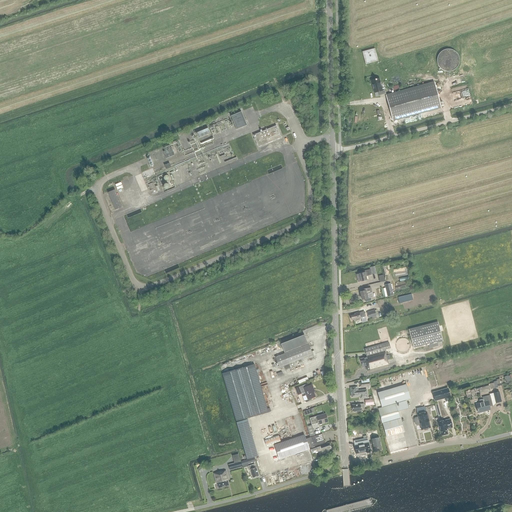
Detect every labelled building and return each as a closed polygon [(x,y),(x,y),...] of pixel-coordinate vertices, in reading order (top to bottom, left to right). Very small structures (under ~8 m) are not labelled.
[(376,60),(374,50),(364,53),(367,63),(376,60)] [(374,96),(380,94),(379,91),(382,91),(379,78),(375,79),(375,80),(371,81),(374,96)] [(392,120),(441,107),(434,83),(386,96),(392,120)] [(247,125),(241,112),(231,116),(236,130),(247,125)] [(281,138),(276,126),(253,135),(258,147),(281,138)] [(207,128),(196,133),(198,138),(210,133),(207,128)] [(174,155),(171,148),(163,151),(166,159),(174,155)] [(108,192),(115,210),(122,207),(115,190),(108,192)] [(363,271),(364,273),(356,275),(358,282),(367,280),(366,275),(368,275),(368,276),(371,275),(370,270),(363,271)] [(391,283),(385,285),(387,297),(393,295),(391,283)] [(370,301),(371,300),(370,298),(373,297),(371,288),(369,289),(369,288),(363,290),(363,291),(360,292),(362,300),(364,299),(365,301),(366,302),(370,301)] [(407,299),(407,295),(398,297),(399,303),(402,303),(402,300),(407,299)] [(375,310),(367,313),(369,319),(377,316),(375,310)] [(350,316),(351,320),(353,319),(354,321),(357,320),(360,320),(360,319),(362,319),(363,321),(367,320),(365,317),(366,317),(364,312),(360,313),(360,312),(355,314),(355,315),(350,316)] [(409,330),(414,349),(429,345),(429,348),(438,346),(437,343),(443,342),(438,322),(409,330)] [(308,345),(304,335),(281,344),(285,353),(275,357),(279,368),(284,366),(285,370),(290,368),(289,364),(299,360),(299,363),(302,362),(301,359),(313,355),(309,344),(308,345)] [(390,347),(389,343),(365,349),(367,356),(367,357),(360,359),(361,364),(364,363),(365,368),(367,371),(389,365),(384,348),(390,347)] [(268,412),(271,411),(270,408),(267,409),(254,365),(222,374),(236,422),(268,412)] [(503,385),(502,381),(500,381),(500,379),(496,380),(497,381),(496,381),(493,382),(494,383),(488,384),(488,385),(478,388),(479,391),(489,388),(489,389),(498,387),(497,386),(503,385)] [(308,400),(315,397),(313,392),(314,392),(312,385),(307,386),(307,385),(299,388),(299,387),(295,388),(297,395),(306,392),(308,400)] [(406,385),(378,393),(382,407),(410,399),(406,385)] [(367,398),(366,390),(358,391),(358,387),(350,388),(352,398),(360,397),(360,399),(367,398)] [(434,400),(450,395),(448,387),(432,392),(434,400)] [(501,402),(499,392),(493,393),(496,403),(501,402)] [(490,410),(488,404),(492,403),(490,396),(483,398),(483,399),(482,399),(481,399),(479,400),(479,402),(479,404),(476,405),(478,413),(490,410)] [(400,418),(398,411),(408,409),(406,401),(378,409),(386,437),(404,432),(400,418)] [(418,414),(419,417),(415,418),(414,419),(414,420),(415,424),(416,425),(417,425),(420,424),(422,430),(423,429),(424,430),(425,430),(427,430),(428,429),(428,428),(430,428),(426,412),(418,414)] [(316,417),(310,419),(311,424),(312,425),(316,424),(319,423),(319,425),(320,425),(322,425),(322,424),(328,422),(326,414),(316,416),(316,417)] [(437,430),(438,431),(439,430),(439,431),(440,431),(441,436),(448,435),(447,429),(448,429),(452,428),(450,419),(445,421),(445,420),(441,421),(437,422),(438,427),(437,428),(437,430)] [(306,439),(304,435),(274,445),(279,459),(309,450),(309,448),(325,443),(322,434),(306,439)] [(281,442),(278,435),(264,439),(267,447),(281,442)] [(370,451),(368,438),(354,441),(355,446),(356,454),(365,452),(367,453),(370,453),(370,451)] [(382,451),(379,438),(372,440),(374,452),(382,451)] [(332,450),(330,445),(321,448),(320,447),(311,450),(312,453),(318,451),(319,455),(323,453),(323,454),(326,453),(327,452),(332,450)] [(256,461),(255,457),(242,461),(243,465),(256,461)] [(242,467),(241,462),(229,465),(231,470),(242,467)] [(259,476),(256,468),(255,468),(254,465),(248,467),(249,470),(251,470),(253,477),(259,476)] [(229,486),(227,480),(228,480),(226,471),(222,472),(222,471),(214,473),(217,484),(218,484),(219,488),(229,486)] [(352,503),(345,505),(346,511),(347,511),(354,510),(352,503)]
